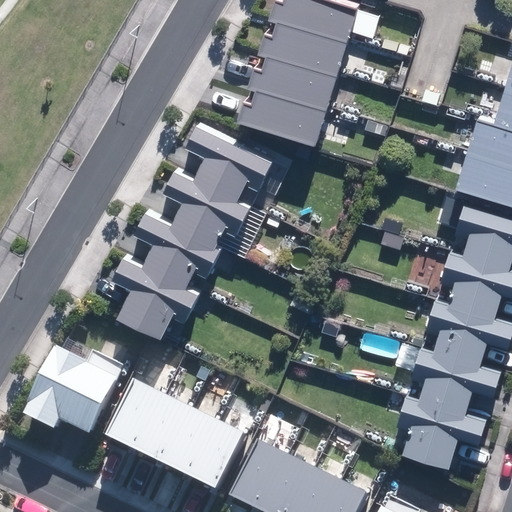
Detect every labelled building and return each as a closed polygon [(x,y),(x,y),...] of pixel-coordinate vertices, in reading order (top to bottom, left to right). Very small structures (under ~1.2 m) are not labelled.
[(238,123),(316,146),(357,8),(328,0),(282,0),(281,3),(275,1),(269,21),(275,23),(271,36),(265,34),(258,56),(265,58),(262,70),(254,67),(247,90),(256,93),(252,106),(244,104),(238,123)] [(483,118),(463,182),(511,197),(511,80),(499,123),(483,118)] [(121,311),(168,334),(182,306),(194,312),(207,286),(197,281),(205,264),(215,269),(228,243),(221,239),(229,224),(243,231),(256,204),(244,198),(253,179),(264,185),(280,154),(204,116),(197,129),(219,140),(202,174),(181,163),(170,185),(190,195),(177,220),(148,206),(138,226),(162,238),(151,260),(131,250),(117,277),(134,285),(121,311)] [(415,423),(407,449),(454,463),(462,434),(487,441),(493,418),(469,411),(477,385),(501,392),(508,365),(491,360),(496,339),(511,343),(511,312),(506,311),(511,290),(511,210),(468,198),(460,224),(471,227),(464,251),(454,249),(446,278),(456,281),(450,300),(438,296),(430,326),(442,329),(437,347),(426,344),(419,366),(431,369),(424,394),(413,390),(404,420),(415,423)] [(68,339),(28,417),(60,433),(65,423),(97,439),(131,371),(68,339)] [(250,434),(143,379),(112,438),(219,493),(250,434)] [(364,511),(373,495),(264,441),(237,496),(269,511),(364,511)] [(409,511),(388,502),(383,511),(409,511)]
